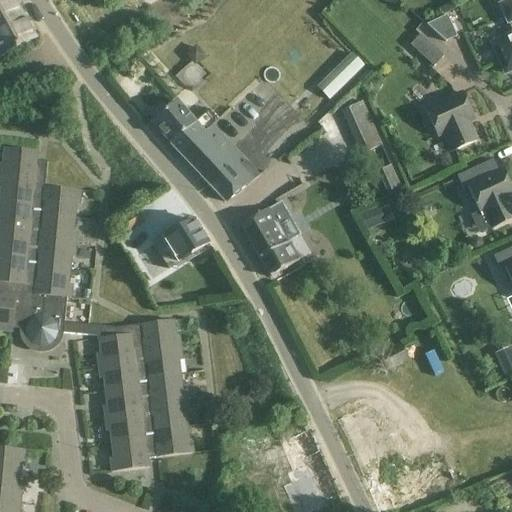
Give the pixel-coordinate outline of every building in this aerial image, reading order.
[(0,0),(0,27),(21,16),(11,0),(0,0)] [(509,27),(511,33),(511,35),(491,45),(505,75),(511,71),(511,0),(508,0),(497,6),(507,28),(509,27)] [(34,40),(21,16),(0,27),(0,58),(16,50),(16,51),(20,48),(34,40)] [(447,17),(427,26),(446,43),(457,38),(447,17)] [(444,58),(420,36),(411,46),(434,68),(444,58)] [(196,47),(185,56),(194,67),(205,58),(196,47)] [(346,63),(318,91),(330,103),(358,75),(365,68),(353,56),(346,63)] [(463,94),(444,102),(426,111),(437,137),(444,134),(452,153),(458,150),(476,142),(468,123),(475,120),(463,94)] [(170,145),(226,203),(242,191),(258,178),(212,127),(219,121),(210,111),(196,123),(177,102),(167,111),(152,124),(170,145)] [(363,103),(341,113),(360,155),(381,146),(363,103)] [(0,164),(0,177),(34,180),(36,161),(37,153),(5,150),(3,165),(0,164)] [(150,379),(147,353),(144,326),(140,326),(117,329),(64,324),(67,299),(34,296),(37,269),(39,243),(42,216),(44,189),(47,163),(46,163),(36,161),(34,180),(32,207),(29,233),(26,259),(23,290),(0,287),(0,299),(15,301),(13,321),(28,323),(25,331),(26,339),(32,346),(40,349),(48,347),(55,342),(58,334),(102,338),(126,340),(133,339),(136,363),(139,389),(143,416),(146,442),(148,460),(157,459),(160,458),(156,431),(153,405),(150,379)] [(493,161),(475,169),(457,177),(463,191),(468,188),(480,213),(484,211),(493,230),(511,220),(511,208),(508,200),(511,198),(511,191),(503,171),(499,173),(493,161)] [(401,188),(391,166),(378,172),(388,194),(401,188)] [(354,171),(345,176),(351,187),(360,182),(354,171)] [(34,180),(0,177),(0,189),(1,190),(0,199),(0,203),(32,207),(34,180)] [(81,193),(44,189),(42,216),(75,220),(76,206),(80,206),(81,193)] [(0,230),(29,233),(32,207),(0,203),(0,230)] [(367,232),(385,224),(379,208),(361,216),(367,232)] [(126,234),(129,233),(134,242),(150,232),(137,211),(118,223),(126,234)] [(287,244),(268,211),(241,226),(271,278),(299,262),(288,243),(287,244)] [(73,233),(75,220),(42,216),(39,243),(76,246),(77,234),(73,233)] [(193,222),(167,238),(152,248),(152,250),(160,244),(174,265),(208,244),(193,222)] [(0,256),(26,259),(29,233),(0,230),(0,256)] [(472,241),(471,246),(473,250),(478,252),(482,249),(483,245),(481,240),(476,239),(472,241)] [(75,259),(76,246),(39,243),(37,269),(70,272),(71,258),(75,259)] [(511,284),(511,249),(494,257),(500,271),(505,268),(511,284)] [(26,259),(0,256),(0,287),(23,290),(26,259)] [(68,286),(70,272),(37,269),(34,296),(67,299),(71,300),(72,286),(68,286)] [(0,299),(0,332),(12,333),(13,321),(15,301),(0,299)] [(174,322),(144,326),(147,353),(180,349),(179,336),(175,337),(174,322)] [(126,340),(102,338),(102,340),(99,340),(101,355),(97,355),(99,368),(136,363),(133,339),(126,340)] [(400,346),(380,356),(388,372),(408,362),(400,346)] [(511,349),(511,347),(494,355),(505,379),(511,375),(511,349)] [(182,361),(180,349),(147,353),(150,379),(180,375),(178,362),(182,361)] [(104,380),(106,393),(139,389),(136,363),(99,368),(100,380),(104,380)] [(182,389),(180,375),(150,379),(153,405),(187,401),(185,389),(182,389)] [(139,389),(106,393),(107,407),(104,408),(105,420),(143,416),(139,389)] [(188,413),(187,401),(153,405),(156,431),(187,428),(185,414),(188,413)] [(348,416),(337,421),(377,511),(384,511),(424,494),(455,480),(444,456),(410,472),(378,402),(348,416)] [(110,432),(112,446),(146,442),(143,416),(105,420),(107,433),(110,432)] [(188,442),(187,428),(156,431),(160,458),(193,455),(192,441),(188,442)] [(241,440),(245,447),(250,459),(273,449),(265,430),(241,440)] [(288,440),(280,444),(292,472),(286,474),(290,484),(283,487),(290,504),(293,511),(316,511),(326,508),(341,501),(311,430),(288,440)] [(146,442),(112,446),(114,460),(110,460),(112,473),(149,469),(148,460),(146,442)] [(0,476),(19,478),(20,465),(24,465),(25,452),(0,449),(0,476)] [(0,503),(20,505),(21,493),(18,492),(19,478),(0,476),(0,503)] [(0,511),(19,511),(20,505),(0,503),(0,511)]
